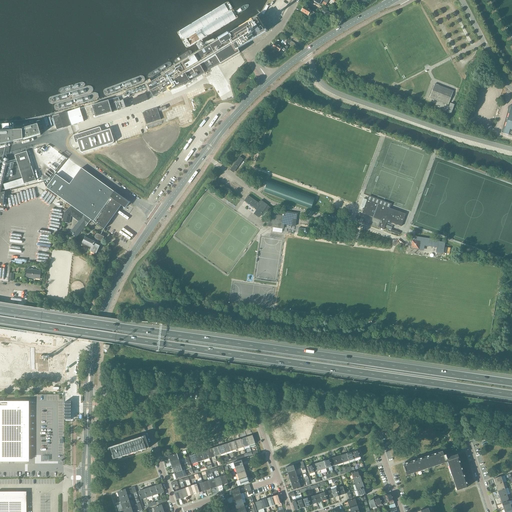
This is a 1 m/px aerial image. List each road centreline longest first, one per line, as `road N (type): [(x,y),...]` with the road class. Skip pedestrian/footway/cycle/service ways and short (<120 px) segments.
road 1 (motorway): [(0,319),(511,395)]
road 2 (motorway): [(511,382),(0,308)]
road 3 (unclassified): [(303,55),(341,95),(511,148)]
road 4 (unclassified): [(56,137),(209,80),(249,53)]
road 5 (secondary): [(88,392),(113,290),(158,218)]
road 6 (residential): [(278,478),(255,412),(137,398)]
road 7 (secondary): [(158,218),(269,83)]
road 8 (residential): [(158,218),(56,137)]
road 9 (residential): [(175,511),(137,398)]
